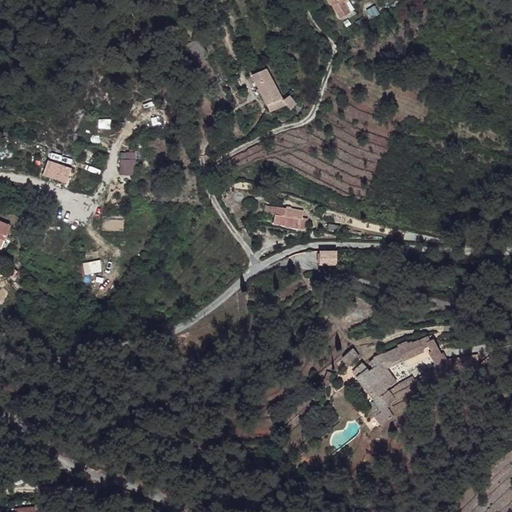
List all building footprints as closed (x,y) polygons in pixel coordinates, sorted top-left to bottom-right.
[(344,0),(333,0),(340,13),(349,8),(344,0)] [(204,57),(196,43),(183,49),(191,64),(204,57)] [(278,91),(265,68),(251,75),(267,104),(281,97),(278,91)] [(282,89),(278,91),(281,97),(285,100),(288,96),(282,89)] [(120,175),(135,175),(135,151),(120,151),(120,175)] [(82,169),(68,163),(64,171),(79,178),(82,169)] [(59,178),(62,171),(55,167),(51,174),(59,178)] [(278,216),(278,209),(270,209),(270,217),(278,216)] [(300,220),(300,215),(287,215),(286,209),(278,209),(278,216),(278,227),(292,227),(293,224),(297,224),(300,220)] [(305,224),(305,215),(300,215),(300,220),(297,224),(305,224)] [(10,225),(0,221),(0,247),(1,247),(10,225)] [(336,264),(336,250),(317,251),(318,264),(336,264)] [(16,270),(10,266),(5,273),(11,277),(16,270)] [(320,282),(316,272),(310,275),(313,284),(320,282)] [(358,358),(352,348),(341,357),(346,367),(358,358)] [(399,349),(392,353),(397,360),(403,358),(399,349)] [(397,360),(392,353),(384,356),(383,355),(380,356),(379,354),(372,358),(374,360),(368,364),(370,368),(378,365),(386,362),(386,363),(397,360)] [(404,360),(404,359),(393,364),(392,361),(386,364),(386,363),(378,365),(392,386),(396,383),(387,369),(404,360)] [(364,370),(360,364),(352,371),(381,410),(386,406),(364,370)] [(392,386),(378,365),(370,368),(364,370),(386,406),(395,401),(389,392),(387,394),(386,390),(392,386)] [(390,415),(386,406),(381,410),(374,415),(380,422),(390,415)]
